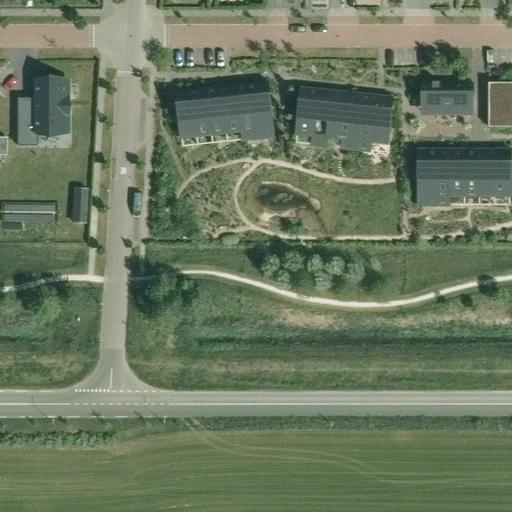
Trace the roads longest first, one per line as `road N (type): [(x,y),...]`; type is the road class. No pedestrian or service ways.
road 1 (unclassified): [(110,405),(511,405)]
road 2 (residential): [(511,37),(129,38)]
road 3 (tertiary): [(110,405),(129,38)]
road 4 (residential): [(129,38),(0,38)]
